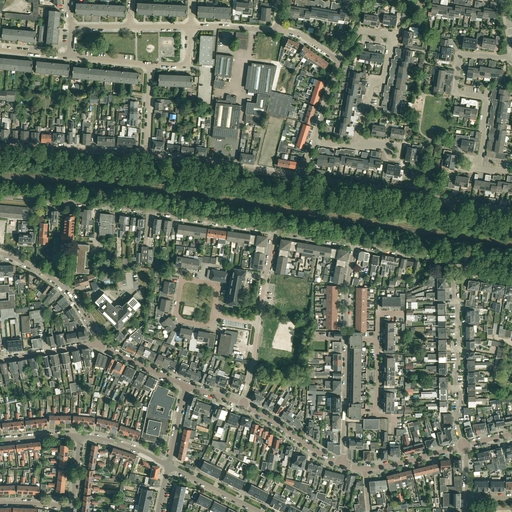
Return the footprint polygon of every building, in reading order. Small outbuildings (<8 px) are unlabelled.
[(436,15),(441,16),(442,15),(444,0),(440,0),(440,2),(441,3),(441,5),(440,5),(438,5),(436,14),(436,15)] [(233,1),(233,5),(232,13),(235,14),(236,11),(242,11),(243,2),(236,2),(233,1)] [(317,8),(315,16),(315,18),(321,19),(321,17),(324,1),(321,1),(320,8),(317,8)] [(330,10),(328,10),(327,18),(326,21),(332,22),(332,19),(335,3),(335,2),(331,1),(330,10)] [(242,11),(241,14),(251,15),(252,3),(249,3),(243,2),(242,11)] [(339,11),(338,20),(344,21),(347,2),(345,2),(344,6),(343,6),(342,8),(342,9),(340,9),(339,11)] [(476,17),(478,2),(475,2),(474,9),(472,8),(470,17),(476,17)] [(75,14),(92,15),(92,4),(76,3),(75,14)] [(141,14),(153,15),(153,4),(140,3),(137,3),(137,8),(136,8),(136,11),(137,11),(136,14),(141,14)] [(262,7),(261,14),(270,14),(270,8),(268,8),(268,3),(261,3),(260,7),(262,7)] [(92,4),(92,15),(108,16),(108,5),(107,5),(92,4)] [(170,5),(153,4),(153,15),(170,16),(170,5)] [(453,16),(453,14),(455,4),(453,4),(452,7),(449,7),(447,15),(447,18),(452,19),(453,17),(453,16)] [(108,16),(115,16),(125,16),(125,13),(125,11),(125,6),(122,6),(108,5),(108,16)] [(170,5),(170,16),(186,16),(186,6),(170,5)] [(304,16),(303,19),(309,20),(309,17),(310,15),(311,6),(309,5),(308,9),(305,8),(304,16)] [(197,17),(214,17),(214,7),(198,6),(197,17)] [(231,8),(214,7),(214,17),(230,18),(231,8)] [(374,15),(370,15),(369,24),(369,26),(374,26),(374,25),(375,25),(377,16),(380,17),(381,10),(378,9),(377,14),(374,13),(374,15)] [(49,10),(48,27),(59,28),(60,11),(49,10)] [(362,23),(369,24),(370,15),(364,14),(365,10),(361,10),(360,17),(363,18),(362,23)] [(381,10),(380,17),(383,17),(382,23),(382,24),(382,25),(387,26),(387,24),(388,25),(390,15),(388,15),(389,12),(384,11),(384,10),(381,10)] [(396,16),(390,15),(388,25),(395,26),(395,20),(399,21),(400,13),(397,13),(396,16)] [(252,19),(252,23),(266,24),(266,21),(269,21),(270,14),(261,14),(261,20),(252,19)] [(43,43),(43,38),(47,39),(46,43),(57,44),(59,28),(48,27),(49,27),(48,32),(47,32),(47,33),(44,32),(44,26),(40,26),(38,43),(43,43)] [(402,37),(403,37),(412,39),(413,34),(416,35),(417,34),(417,33),(417,31),(417,29),(417,28),(410,27),(408,27),(408,28),(410,27),(411,28),(410,32),(404,31),(402,32),(402,36),(402,37)] [(18,41),(19,30),(3,28),(1,39),(18,41)] [(35,32),(19,30),(18,41),(34,42),(35,32)] [(247,50),(248,39),(246,38),(247,33),(236,32),(234,48),(247,50)] [(476,40),(470,39),(468,48),(475,49),(476,41),(479,41),(480,34),(477,33),(476,40)] [(461,47),(468,48),(470,39),(463,38),(464,34),(460,34),(459,41),(462,42),(461,47)] [(480,34),(479,41),(482,42),(481,47),(482,47),(482,49),(487,49),(487,48),(489,39),(483,38),(483,34),(480,34)] [(200,64),(202,65),(205,65),(214,65),(214,59),(212,59),(213,36),(200,35),(198,64),(200,64)] [(489,39),(487,48),(488,48),(488,50),(493,50),(493,49),(494,49),(495,44),(498,44),(499,37),(496,36),(495,40),(489,39)] [(421,50),(422,47),(411,45),(412,39),(403,37),(402,44),(405,44),(405,47),(421,50)] [(285,46),(284,48),(287,49),(285,53),(286,54),(287,54),(293,41),(288,39),(286,39),(285,42),(286,42),(285,45),(285,46)] [(448,45),(448,41),(441,40),(438,53),(450,55),(451,49),(445,48),(445,45),(448,45)] [(299,44),(293,41),(287,54),(289,55),(291,51),(295,53),(299,44)] [(368,51),(368,52),(365,51),(364,60),(369,61),(372,45),(370,44),(369,50),(368,51)] [(303,57),(308,49),(304,46),(298,54),(301,56),(300,58),(301,59),(303,57)] [(380,54),(377,53),(375,62),(375,64),(381,65),(381,62),(383,54),(384,47),(381,46),(380,54)] [(313,53),(308,49),(303,57),(306,59),(303,64),(305,65),(306,63),(313,53)] [(313,64),(315,61),(318,56),(313,53),(306,63),(308,64),(310,62),(313,64)] [(434,59),(434,62),(441,63),(443,64),(444,61),(449,62),(450,55),(438,53),(436,53),(435,59),(434,59)] [(214,75),(229,77),(231,77),(233,56),(216,54),(214,75)] [(413,57),(411,57),(395,54),(395,56),(400,57),(400,60),(402,61),(408,62),(407,62),(410,63),(412,63),(413,57)] [(315,68),(314,69),(316,70),(323,59),(318,56),(315,61),(313,64),(316,66),(315,68)] [(0,68),(15,70),(16,59),(0,57),(0,68)] [(32,61),(16,59),(15,70),(31,72),(32,61)] [(328,63),(323,59),(316,70),(318,71),(320,69),(322,67),(324,68),(328,63)] [(35,72),(52,74),(53,63),(36,61),(35,72)] [(486,67),(484,79),(490,80),(490,77),(493,61),(489,61),(488,68),(486,67)] [(69,64),(53,63),(52,74),(68,75),(69,64)] [(270,95),(271,91),(276,66),(251,63),(248,92),(257,93),(256,103),(247,102),(245,113),(246,113),(246,120),(245,120),(244,120),(244,122),(263,125),(264,118),(266,105),(267,105),(268,95),(270,95)] [(391,65),(390,67),(398,68),(397,72),(406,73),(407,68),(391,65)] [(496,78),(501,79),(502,75),(504,75),(505,70),(503,70),(503,67),(501,66),(500,70),(497,69),(496,78)] [(88,79),(89,69),(73,67),(72,78),(88,79)] [(106,70),(89,69),(88,79),(105,81),(106,70)] [(122,72),(106,70),(105,81),(121,82),(122,72)] [(139,73),(122,72),(121,82),(138,84),(139,73)] [(175,86),(175,75),(159,74),(158,85),(175,86)] [(192,76),(175,75),(175,86),(191,87),(192,76)] [(432,81),(434,81),(450,83),(450,81),(447,81),(447,80),(443,79),(444,77),(435,75),(433,75),(432,81)] [(396,80),(395,83),(404,84),(405,79),(389,76),(389,78),(396,80)] [(365,83),(358,82),(359,79),(350,77),(349,83),(365,86),(365,83)] [(224,89),(225,81),(214,79),(213,87),(224,89)] [(309,84),(313,85),(315,86),(321,88),(323,82),(314,79),(313,83),(310,82),(309,84)] [(319,93),(321,88),(315,86),(313,85),(309,84),(309,86),(312,87),(311,91),(313,91),(319,93)] [(403,90),(400,90),(392,88),(391,88),(391,86),(385,85),(384,89),(392,90),(391,94),(402,96),(403,90)] [(432,92),(434,93),(448,95),(448,93),(442,92),(442,90),(441,90),(442,88),(433,87),(432,92)] [(345,94),(347,94),(357,96),(357,98),(361,99),(362,95),(356,94),(357,90),(348,89),(346,88),(345,94)] [(311,97),(318,99),(319,93),(313,91),(311,91),(308,90),(307,93),(302,92),(301,94),(304,95),(306,95),(309,96),(311,97)] [(292,96),(271,91),(270,95),(265,115),(286,120),(292,96)] [(498,100),(500,100),(509,102),(510,96),(507,96),(491,93),(491,95),(494,96),(494,97),(498,98),(498,100)] [(98,104),(98,96),(90,95),(90,103),(98,104)] [(212,138),(223,139),(223,137),(237,139),(241,106),(235,105),(236,98),(236,96),(233,96),(233,97),(230,97),(230,96),(226,95),(226,96),(226,100),(216,99),(214,117),(215,117),(212,138)] [(309,96),(306,95),(304,95),(303,97),(311,99),(309,103),(316,105),(318,99),(311,97),(309,96)] [(137,101),(136,101),(136,98),(130,98),(124,97),(124,101),(130,101),(130,104),(128,104),(128,105),(124,104),(124,107),(137,108),(137,101)] [(382,101),(390,102),(389,105),(400,107),(401,101),(383,98),(382,101)] [(342,99),(341,105),(359,108),(359,106),(355,105),(356,104),(352,103),(352,101),(342,99)] [(169,100),(164,100),(164,102),(155,102),(155,109),(164,109),(164,104),(169,104),(169,100)] [(477,110),(478,102),(476,102),(475,108),(474,108),(474,109),(472,109),(470,119),(476,120),(477,110)] [(305,110),(307,110),(313,113),(315,107),(307,104),(305,108),(302,107),(302,109),(304,109),(305,110)] [(508,108),(492,105),(491,107),(498,108),(498,109),(498,110),(498,112),(507,113),(508,108)] [(312,118),(313,113),(307,110),(305,110),(304,109),(303,112),(299,111),(298,114),(300,114),(305,116),(312,118)] [(357,117),(350,116),(350,112),(340,110),(339,116),(357,119),(357,117)] [(305,116),(300,114),(299,117),(305,118),(303,122),(310,124),(312,118),(305,116)] [(127,126),(134,127),(135,126),(136,126),(137,119),(128,119),(123,119),(123,121),(127,121),(127,126)] [(336,121),(335,127),(352,130),(353,128),(346,127),(346,123),(340,122),(338,121),(336,121)] [(370,134),(377,135),(378,126),(372,125),(373,121),(369,121),(368,128),(371,129),(370,134)] [(66,134),(65,142),(66,142),(66,143),(72,143),(74,143),(78,144),(79,138),(79,135),(75,134),(75,138),(75,139),(72,138),(73,128),(74,123),(73,122),(69,122),(69,128),(69,132),(67,132),(67,135),(66,135),(66,134)] [(378,126),(377,135),(383,136),(384,131),(387,131),(388,124),(385,123),(385,127),(378,126)] [(389,137),(396,138),(397,129),(391,128),(392,124),(388,124),(387,131),(390,132),(389,137)] [(404,130),(397,129),(396,138),(402,139),(403,134),(406,134),(408,127),(404,126),(404,130)] [(136,132),(136,129),(136,128),(131,127),(129,146),(135,147),(135,146),(137,146),(138,142),(136,141),(136,135),(132,135),(132,132),(136,132)] [(345,131),(348,132),(352,132),(352,130),(335,127),(334,127),(333,133),(334,133),(333,136),(340,137),(344,138),(344,135),(345,131)] [(296,128),(295,130),(298,131),(297,134),(306,137),(308,131),(296,128)] [(468,141),(467,150),(473,151),(474,150),(474,146),(477,147),(480,132),(476,132),(475,138),(469,137),(468,141)] [(166,151),(172,152),(173,145),(175,133),(172,133),(171,141),(167,140),(166,151)] [(293,137),(292,139),(295,140),(304,143),(306,137),(297,134),(296,138),(293,137)] [(456,135),(454,145),(458,145),(458,144),(461,144),(460,149),(467,150),(468,141),(469,137),(469,135),(466,136),(465,135),(463,136),(456,135)] [(304,143),(295,140),(292,139),(291,141),(294,142),(294,143),(297,143),(296,147),(302,149),(304,143)] [(496,143),(495,146),(504,148),(505,142),(489,139),(488,142),(492,142),(496,143)] [(279,146),(277,152),(280,153),(280,152),(285,153),(285,152),(286,149),(286,148),(282,147),(282,144),(283,142),(280,141),(279,146)] [(405,151),(405,153),(414,155),(415,149),(419,149),(420,146),(413,145),(412,148),(405,147),(404,151),(405,151)] [(327,167),(330,149),(329,149),(328,155),(326,154),(326,155),(323,155),(321,166),(327,167)] [(344,167),(350,168),(353,150),(351,150),(350,157),(346,156),(345,165),(344,167)] [(444,150),(443,154),(447,154),(446,160),(455,162),(455,161),(457,162),(458,156),(456,156),(451,155),(451,151),(444,150)] [(364,152),(361,151),(360,158),(357,158),(355,169),(361,170),(364,152)] [(368,166),(368,168),(373,169),(374,167),(376,155),(375,155),(376,151),(374,151),(373,157),(372,156),(371,158),(369,157),(368,160),(368,166)] [(413,161),(414,155),(405,153),(404,160),(409,161),(408,164),(416,165),(417,162),(413,161)] [(283,166),(285,154),(282,154),(281,159),(278,159),(277,165),(283,166)] [(455,162),(446,160),(442,160),(441,166),(441,169),(448,171),(449,168),(454,169),(455,162)] [(383,169),(382,176),(385,177),(386,173),(392,174),(393,165),(388,164),(387,164),(387,166),(386,169),(386,170),(383,170),(383,169)] [(392,178),(392,179),(392,178),(402,180),(403,171),(400,171),(400,169),(401,166),(400,166),(400,165),(395,164),(395,166),(393,165),(392,174),(393,174),(392,178)] [(484,181),(481,181),(479,190),(485,191),(487,175),(485,175),(484,181)] [(455,185),(461,186),(463,177),(456,176),(455,181),(452,181),(451,188),(454,189),(455,185)] [(504,182),(502,191),(508,192),(510,176),(507,176),(507,181),(508,181),(507,183),(506,183),(504,182)] [(470,192),(471,184),(468,183),(469,178),(463,177),(461,186),(467,187),(466,191),(470,192)] [(29,211),(29,208),(0,205),(0,216),(21,218),(22,211),(29,211)] [(50,215),(49,222),(49,224),(50,224),(49,231),(52,231),(52,226),(56,226),(58,211),(57,211),(56,210),(55,210),(54,211),(51,210),(51,209),(47,209),(47,215),(50,215)] [(82,225),(86,225),(88,209),(83,209),(83,210),(79,209),(78,216),(83,216),(82,225)] [(99,213),(98,222),(98,227),(98,234),(111,234),(114,234),(113,226),(111,226),(111,223),(113,223),(114,215),(112,215),(99,213)] [(62,232),(61,241),(72,242),(74,216),(71,216),(72,214),(69,214),(68,216),(65,215),(64,230),(62,230),(62,232)] [(136,226),(136,231),(137,231),(137,237),(140,237),(141,227),(144,227),(144,219),(138,218),(137,226),(136,226)] [(47,237),(48,224),(46,223),(45,223),(45,222),(44,222),(43,222),(42,223),(40,223),(39,243),(48,244),(48,237),(47,237)] [(36,233),(30,232),(30,235),(22,234),(22,224),(18,224),(18,234),(19,234),(18,243),(31,244),(31,243),(35,243),(36,233)] [(250,235),(249,243),(249,244),(256,245),(267,237),(258,236),(258,234),(256,234),(255,235),(250,234),(250,235)] [(255,252),(264,253),(265,248),(266,248),(267,246),(266,246),(265,246),(267,237),(256,245),(255,252)] [(287,257),(289,250),(281,239),(280,248),(278,248),(278,250),(279,251),(278,256),(287,257)] [(290,241),(281,239),(289,250),(296,251),(298,242),(293,241),(293,240),(290,240),(290,241)] [(85,268),(87,251),(89,251),(89,245),(78,244),(76,272),(89,273),(89,269),(85,268)] [(141,267),(141,266),(146,266),(148,266),(148,262),(148,256),(148,249),(148,247),(141,247),(141,254),(141,262),(136,262),(136,267),(141,267)] [(329,257),(337,259),(348,251),(339,249),(339,248),(336,248),(336,249),(331,248),(329,257)] [(346,260),(348,251),(337,259),(336,266),(344,267),(345,268),(346,262),(347,263),(347,260),(346,260)] [(356,265),(359,266),(359,267),(362,267),(365,252),(361,251),(359,252),(358,260),(357,260),(356,265)] [(385,269),(385,272),(387,272),(387,273),(388,273),(389,268),(391,268),(392,265),(393,257),(388,256),(385,269)] [(193,260),(192,268),(198,269),(199,266),(201,266),(203,258),(198,257),(197,260),(193,260)] [(399,258),(393,257),(392,265),(391,268),(390,270),(394,271),(395,266),(397,266),(399,258)] [(399,267),(397,280),(400,280),(401,274),(403,268),(405,268),(405,264),(409,265),(411,265),(409,273),(411,274),(413,266),(413,261),(406,259),(401,259),(400,267),(399,267)] [(418,269),(420,262),(414,261),(411,277),(414,277),(416,269),(418,269)] [(232,304),(237,304),(241,279),(244,279),(245,277),(245,276),(244,276),(245,276),(244,276),(243,276),(243,274),(245,274),(245,273),(246,270),(234,268),(233,270),(230,280),(226,303),(228,303),(227,305),(232,306),(232,304)] [(226,279),(230,280),(233,270),(226,269),(226,272),(212,269),(210,280),(226,282),(226,279)] [(36,276),(28,272),(29,285),(29,287),(30,286),(32,283),(36,276)] [(36,276),(32,283),(30,286),(29,287),(31,288),(30,290),(33,291),(41,278),(37,276),(36,276)] [(81,285),(81,287),(89,284),(87,277),(82,278),(82,276),(76,278),(76,280),(74,281),(76,287),(81,285)] [(165,283),(164,287),(173,288),(174,282),(169,282),(169,278),(162,277),(161,283),(165,283)] [(100,282),(91,283),(93,291),(102,289),(100,282)] [(39,297),(38,298),(40,299),(41,300),(46,292),(48,289),(50,286),(46,283),(44,286),(43,285),(40,289),(41,290),(40,291),(42,292),(39,297)] [(49,295),(46,300),(43,304),(45,305),(46,304),(48,302),(57,290),(54,287),(53,288),(53,287),(48,294),(49,295)] [(163,292),(160,292),(159,295),(166,296),(167,293),(172,294),(173,288),(164,287),(163,292)] [(60,293),(57,290),(48,302),(50,304),(54,299),(56,300),(61,294),(60,293)] [(104,292),(95,301),(100,306),(98,308),(109,319),(112,322),(118,328),(119,327),(122,323),(145,299),(137,292),(122,307),(122,306),(121,307),(120,305),(117,305),(114,307),(110,303),(112,301),(104,292)] [(395,297),(395,308),(396,308),(400,308),(400,304),(405,304),(405,294),(400,294),(400,297),(396,297),(395,297)] [(161,302),(161,304),(169,306),(170,300),(166,299),(166,296),(159,295),(158,300),(159,301),(161,302)] [(58,303),(54,307),(56,309),(66,300),(63,296),(57,301),(58,303)] [(379,297),(378,300),(382,300),(382,306),(382,308),(386,308),(387,297),(382,297),(379,297)] [(0,309),(15,308),(15,303),(9,303),(9,300),(0,300),(0,309)] [(70,304),(66,300),(56,309),(58,311),(62,307),(63,309),(70,304)] [(168,312),(169,306),(161,304),(160,309),(157,308),(156,314),(163,315),(164,311),(168,312)] [(72,307),(70,305),(65,308),(67,310),(66,311),(67,313),(65,315),(64,313),(61,315),(62,319),(75,311),(72,307)] [(465,311),(465,315),(467,315),(467,316),(479,316),(479,308),(478,308),(477,308),(475,307),(473,307),(473,310),(468,310),(466,310),(466,311),(465,311)] [(29,316),(30,319),(34,318),(34,323),(44,321),(42,309),(41,309),(35,310),(30,311),(29,311),(29,316)] [(63,323),(69,322),(67,319),(70,318),(71,320),(77,315),(75,311),(62,319),(63,323)] [(30,319),(29,316),(21,316),(22,333),(29,332),(30,332),(30,319)] [(479,321),(479,316),(467,316),(467,317),(465,317),(465,321),(467,321),(468,321),(473,321),(473,324),(479,324),(479,321)] [(163,329),(165,327),(172,322),(168,317),(165,320),(165,319),(159,323),(163,329)] [(76,320),(79,325),(80,324),(80,325),(82,325),(84,339),(87,338),(89,334),(79,318),(76,320)] [(69,322),(70,326),(72,341),(77,340),(76,332),(73,333),(72,327),(72,326),(75,326),(74,321),(69,322)] [(67,325),(67,328),(68,334),(66,334),(68,342),(72,341),(70,326),(69,322),(63,323),(63,326),(67,325)] [(172,322),(165,327),(169,332),(176,327),(172,322)] [(133,355),(135,351),(138,343),(141,342),(143,333),(145,323),(135,332),(132,334),(125,349),(124,350),(129,353),(133,355)] [(60,324),(57,324),(58,325),(58,328),(61,344),(66,343),(64,333),(61,333),(60,328),(60,324)] [(30,332),(29,332),(30,339),(31,339),(33,348),(38,347),(35,331),(35,328),(30,329),(30,332)] [(175,339),(175,340),(181,341),(182,337),(185,338),(186,329),(181,328),(180,332),(177,332),(176,334),(175,339)] [(186,329),(185,338),(191,339),(191,340),(193,340),(194,335),(191,335),(192,332),(192,330),(186,329)] [(125,336),(129,333),(126,331),(123,334),(119,330),(113,336),(117,340),(117,339),(120,342),(126,337),(125,336)] [(169,338),(166,343),(170,345),(170,344),(172,339),(173,338),(176,332),(172,330),(169,338)] [(225,330),(225,333),(224,333),(224,334),(221,333),(217,353),(228,355),(232,356),(234,343),(236,344),(238,332),(226,330),(225,330)] [(193,340),(192,350),(195,351),(196,348),(196,342),(199,343),(200,343),(202,343),(203,341),(204,332),(198,331),(198,333),(198,336),(194,335),(193,340)] [(209,337),(210,333),(204,332),(203,341),(208,342),(208,347),(213,348),(215,338),(209,337)] [(122,347),(125,349),(132,334),(125,340),(122,347)] [(332,352),(340,352),(341,342),(332,342),(332,349),(329,349),(329,352),(332,352)] [(141,356),(145,348),(140,345),(136,353),(141,356)] [(151,351),(145,348),(141,356),(147,358),(151,351)] [(156,353),(151,351),(147,358),(152,361),(156,353)] [(99,367),(103,354),(98,352),(95,366),(99,367)] [(155,362),(161,365),(165,357),(164,357),(166,354),(163,353),(162,355),(159,354),(155,362)] [(384,357),(384,362),(395,362),(398,362),(398,354),(395,354),(392,354),(392,357),(386,357),(384,357)] [(57,371),(53,355),(49,355),(52,369),(53,370),(54,377),(58,376),(57,371)] [(44,367),(46,367),(47,371),(46,371),(47,376),(52,376),(51,370),(50,370),(47,356),(42,357),(44,367)] [(168,358),(165,357),(161,365),(166,368),(170,359),(171,358),(168,356),(168,358)] [(32,358),(25,360),(27,368),(30,367),(30,369),(32,369),(33,374),(34,377),(36,377),(35,374),(32,358)] [(174,361),(170,359),(166,368),(172,371),(177,360),(175,359),(174,361)] [(25,360),(18,361),(20,371),(20,375),(22,381),(24,381),(23,372),(25,371),(24,369),(27,368),(25,360)] [(122,363),(118,362),(112,375),(114,376),(116,376),(118,372),(122,363)] [(185,377),(189,378),(194,364),(194,362),(192,362),(189,369),(188,368),(185,377)] [(194,364),(189,378),(194,380),(198,369),(195,368),(197,363),(194,362),(194,364)] [(199,381),(204,366),(205,363),(203,362),(202,366),(199,366),(195,380),(199,381)] [(10,380),(6,363),(0,364),(0,368),(1,374),(4,373),(6,380),(10,380)] [(118,372),(116,376),(113,383),(116,384),(125,365),(122,363),(118,372)] [(178,373),(184,375),(188,365),(182,363),(178,373)] [(205,363),(204,366),(199,381),(203,383),(206,373),(204,373),(207,364),(205,363)] [(129,367),(126,366),(120,378),(123,380),(129,367)] [(129,377),(133,369),(129,367),(123,380),(125,381),(127,381),(129,377)] [(129,377),(127,381),(130,383),(136,370),(133,369),(129,377)] [(205,383),(209,384),(213,372),(211,372),(212,371),(209,370),(205,383)] [(213,386),(217,376),(219,371),(216,370),(215,373),(213,372),(209,384),(213,386)] [(219,370),(219,371),(217,376),(220,377),(217,384),(224,387),(227,379),(223,378),(225,372),(219,370)] [(144,374),(140,372),(134,385),(134,386),(134,387),(137,388),(138,387),(140,383),(144,374)] [(147,375),(144,374),(140,383),(138,387),(137,388),(139,389),(141,386),(142,386),(147,375)] [(238,380),(234,378),(234,376),(232,375),(229,382),(232,383),(231,386),(239,388),(241,381),(244,382),(246,376),(243,375),(242,377),(239,376),(238,380)] [(145,390),(151,377),(148,376),(142,388),(145,390)] [(149,392),(150,389),(151,387),(155,379),(151,377),(145,390),(147,391),(149,392)] [(158,381),(155,379),(151,387),(150,389),(152,390),(149,396),(151,397),(153,392),(154,390),(154,389),(158,381)] [(175,398),(167,394),(169,389),(158,385),(155,390),(154,390),(148,405),(141,439),(157,443),(156,443),(157,444),(157,445),(158,445),(159,445),(160,445),(161,445),(161,444),(163,434),(167,435),(168,435),(168,434),(167,434),(171,415),(172,410),(170,409),(175,398)] [(384,392),(383,397),(394,397),(394,392),(396,392),(397,389),(391,389),(391,392),(384,392)] [(253,401),(253,402),(255,403),(261,393),(255,390),(254,393),(255,393),(251,400),(253,401)] [(266,395),(263,394),(264,392),(262,391),(261,393),(255,403),(257,404),(258,404),(260,405),(264,398),(266,395)] [(275,407),(273,411),(274,412),(275,413),(275,412),(278,414),(281,410),(281,411),(287,401),(290,395),(289,394),(290,393),(288,392),(284,399),(280,397),(274,406),(275,407)] [(265,408),(266,409),(273,398),(275,394),(271,393),(266,402),(265,401),(262,406),(263,406),(263,407),(264,408),(265,408)] [(275,394),(273,398),(266,409),(268,409),(268,410),(269,411),(270,410),(271,411),(273,406),(271,405),(277,395),(275,394)] [(187,409),(185,419),(188,419),(191,405),(193,406),(196,397),(195,397),(195,396),(193,396),(191,396),(187,409)] [(192,414),(197,416),(198,412),(201,403),(196,401),(192,414)] [(198,412),(197,416),(198,416),(199,412),(204,414),(202,420),(204,420),(203,422),(209,425),(211,419),(207,417),(207,415),(211,406),(201,403),(198,412)] [(213,415),(213,417),(218,419),(218,418),(219,418),(222,410),(222,409),(221,409),(219,408),(219,407),(215,406),(213,410),(214,410),(213,415)] [(215,429),(214,432),(221,435),(222,431),(223,428),(220,427),(222,420),(223,419),(226,420),(227,417),(225,416),(227,410),(226,409),(226,408),(223,406),(222,408),(222,409),(222,410),(219,418),(218,418),(215,429)] [(283,418),(284,419),(292,409),(289,407),(285,413),(284,411),(280,416),(281,417),(280,417),(283,419),(283,418)] [(289,423),(292,418),(292,417),(294,415),(292,413),(294,410),(292,409),(284,419),(286,420),(285,421),(287,422),(288,422),(289,423)] [(500,410),(498,411),(499,413),(501,426),(506,425),(505,417),(504,418),(502,418),(501,410),(500,410)] [(289,424),(292,425),(293,426),(301,415),(302,412),(300,411),(298,413),(296,416),(295,415),(293,418),(292,418),(289,423),(290,423),(289,424)] [(230,412),(226,424),(230,426),(234,414),(230,412)] [(325,422),(331,422),(340,422),(340,416),(340,412),(333,412),(333,416),(332,415),(332,419),(325,419),(325,422)] [(234,414),(230,426),(237,428),(239,422),(237,421),(239,415),(234,414)] [(444,430),(441,431),(442,435),(444,443),(445,443),(449,442),(450,442),(455,441),(456,439),(452,426),(452,425),(452,422),(452,417),(452,414),(443,414),(444,427),(444,430)] [(298,429),(301,424),(299,423),(303,417),(303,416),(301,415),(293,426),(295,427),(294,427),(297,429),(297,428),(298,429)] [(479,434),(481,433),(480,424),(478,416),(476,417),(477,424),(473,425),(474,431),(475,434),(476,434),(476,435),(477,435),(478,435),(479,434)] [(491,431),(492,431),(493,430),(495,430),(492,416),(490,417),(490,418),(487,419),(488,421),(488,424),(490,431),(491,431)] [(251,419),(247,418),(245,425),(243,434),(245,435),(247,430),(249,430),(250,427),(251,419)] [(377,429),(379,429),(379,419),(363,419),(363,429),(375,429),(375,430),(376,430),(377,429)] [(379,419),(379,429),(379,431),(381,431),(381,440),(383,440),(383,443),(383,446),(381,446),(381,459),(386,458),(386,450),(387,450),(387,443),(387,441),(387,432),(387,419),(379,419)] [(442,435),(438,421),(431,423),(433,428),(436,427),(438,428),(439,432),(437,433),(439,443),(441,444),(444,443),(442,435)] [(467,437),(469,437),(473,436),(469,421),(464,423),(467,437)] [(332,432),(333,432),(335,432),(338,432),(338,428),(340,428),(340,422),(331,422),(325,422),(325,424),(332,424),(332,428),(332,432)] [(425,425),(426,428),(427,431),(432,447),(433,446),(434,446),(436,445),(434,438),(432,439),(430,433),(430,432),(428,424),(425,425)] [(321,429),(321,434),(326,435),(330,435),(330,436),(330,442),(327,442),(327,449),(329,450),(331,450),(331,451),(333,451),(333,437),(333,435),(333,432),(332,432),(330,432),(325,432),(325,430),(326,427),(321,427),(321,429)] [(260,443),(263,443),(264,441),(266,441),(267,433),(268,433),(268,431),(266,430),(264,429),(264,430),(262,430),(261,435),(260,440),(260,441),(260,443)] [(416,430),(414,431),(416,438),(420,450),(424,449),(421,438),(419,439),(416,430)] [(263,443),(263,445),(265,445),(266,444),(271,445),(273,434),(271,434),(271,433),(269,432),(269,433),(268,433),(267,433),(266,441),(264,441),(263,443)] [(410,445),(407,434),(407,432),(404,433),(405,435),(410,453),(414,452),(412,445),(410,445)] [(270,453),(269,462),(272,463),(274,455),(275,451),(277,451),(280,439),(279,439),(277,438),(276,439),(274,438),(271,453),(270,453)] [(212,440),(211,445),(218,449),(220,442),(212,440)] [(220,442),(218,449),(224,452),(226,442),(220,441),(220,442)] [(506,451),(503,452),(504,455),(505,459),(508,458),(511,458),(511,457),(511,448),(511,445),(505,447),(506,448),(506,451)] [(283,461),(282,465),(286,466),(288,455),(290,456),(292,447),(292,446),(289,446),(287,446),(284,461),(283,461)] [(494,470),(506,468),(505,459),(504,455),(503,455),(501,447),(490,450),(493,461),(492,461),(493,467),(494,470)] [(483,452),(477,453),(479,460),(479,461),(481,461),(482,462),(486,461),(485,460),(483,452)] [(130,453),(127,462),(128,462),(132,464),(133,461),(135,455),(130,453)] [(293,458),(291,468),(297,470),(297,469),(300,455),(298,455),(298,454),(294,453),(294,455),(292,454),(291,457),(293,458)] [(300,455),(297,469),(303,470),(306,456),(302,456),(300,455)] [(150,477),(157,478),(160,466),(153,465),(143,461),(140,465),(151,471),(150,477)] [(206,472),(210,464),(204,461),(200,469),(206,472)] [(210,464),(206,472),(211,475),(216,466),(210,463),(210,464)] [(431,465),(432,471),(433,474),(439,473),(439,463),(431,465)] [(314,464),(310,479),(312,480),(313,478),(315,478),(315,476),(316,473),(318,465),(318,464),(316,464),(315,464),(314,464)] [(315,479),(314,481),(317,482),(318,479),(317,478),(318,475),(320,475),(322,466),(321,466),(321,465),(319,465),(318,465),(316,473),(315,476),(315,478),(315,479)] [(211,475),(217,478),(222,468),(216,466),(211,475)] [(425,466),(419,468),(420,474),(424,473),(425,480),(428,479),(426,473),(425,466)] [(227,472),(222,480),(228,483),(232,475),(234,472),(234,471),(229,468),(227,472)] [(413,469),(414,476),(415,479),(419,478),(420,481),(422,480),(420,474),(419,468),(413,469)] [(323,479),(328,480),(329,481),(329,479),(330,479),(332,472),(325,470),(323,479)] [(411,470),(405,471),(407,483),(414,481),(411,470)] [(405,471),(399,473),(400,479),(401,482),(402,485),(403,489),(404,488),(406,485),(408,485),(408,484),(407,483),(405,471)] [(330,479),(333,480),(332,483),(335,484),(338,473),(332,472),(330,479)] [(342,483),(342,482),(344,475),(338,473),(335,484),(338,484),(339,483),(342,483)] [(399,473),(393,474),(394,481),(395,484),(399,484),(399,486),(402,485),(401,482),(400,479),(399,473)] [(396,490),(396,487),(394,481),(393,474),(387,476),(388,482),(389,486),(390,491),(396,490)] [(232,475),(228,483),(234,486),(238,478),(232,475)] [(355,476),(351,475),(347,491),(350,492),(352,484),(354,484),(355,476)] [(454,491),(454,487),(447,487),(445,484),(445,477),(440,477),(440,490),(440,491),(444,491),(450,491),(454,491)] [(156,486),(158,480),(150,478),(150,482),(145,481),(144,484),(156,486)] [(234,486),(240,489),(244,481),(238,478),(234,486)] [(360,489),(359,494),(358,494),(358,501),(365,500),(363,485),(362,485),(363,481),(356,480),(355,488),(360,489)] [(301,482),(294,481),(293,486),(299,489),(301,482)] [(301,482),(299,489),(306,493),(308,488),(309,484),(301,482)] [(139,487),(137,493),(141,494),(151,496),(151,493),(152,493),(152,492),(151,492),(152,491),(152,490),(145,489),(145,488),(146,486),(140,484),(139,487)] [(253,496),(257,487),(251,484),(247,493),(253,496)] [(184,493),(186,487),(177,485),(175,491),(184,493)] [(253,496),(258,498),(262,490),(257,487),(253,496)] [(262,490),(258,498),(264,501),(268,493),(262,490)] [(324,501),(324,502),(325,498),(326,494),(317,492),(317,494),(316,497),(324,501)] [(270,504),(269,505),(275,508),(279,500),(281,497),(281,496),(275,493),(270,504)] [(202,505),(206,497),(200,494),(195,503),(201,506),(202,505)] [(202,505),(207,508),(212,500),(206,497),(202,505)] [(279,500),(275,508),(281,511),(282,509),(284,505),(286,506),(289,501),(286,499),(281,497),(279,500)] [(137,498),(136,504),(139,505),(149,507),(149,506),(149,505),(149,504),(150,501),(140,499),(137,498)] [(443,500),(443,508),(447,508),(447,506),(460,506),(460,499),(453,500),(454,500),(454,503),(450,503),(450,500),(443,500)] [(210,509),(209,511),(216,511),(220,504),(214,501),(210,509)] [(286,511),(293,511),(296,508),(297,507),(291,504),(292,502),(289,501),(286,506),(289,508),(286,511)]
